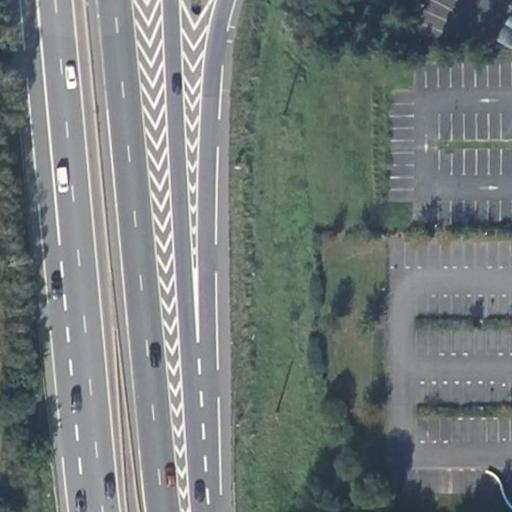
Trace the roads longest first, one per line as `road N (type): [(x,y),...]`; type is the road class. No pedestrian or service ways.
road 1 (trunk): [(163,511),(114,0)]
road 2 (trunk): [(199,374),(188,342),(171,0)]
road 3 (trunk): [(199,374),(208,342),(212,98),(225,0)]
road 4 (trunk): [(27,0),(52,245),(72,289)]
road 5 (trunk): [(55,0),(77,246),(72,289)]
road 6 (trunk): [(72,289),(92,511)]
road 7 (trunk): [(206,511),(199,374)]
